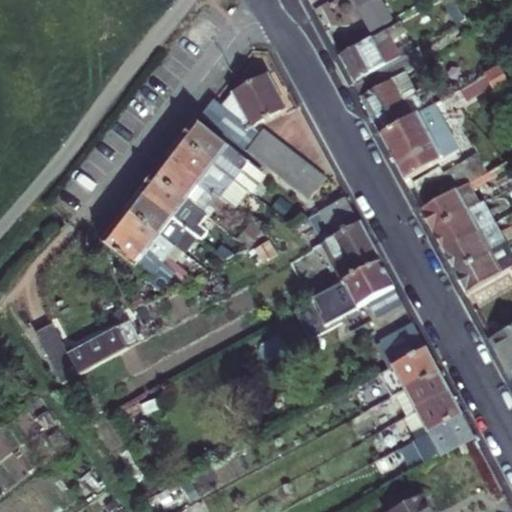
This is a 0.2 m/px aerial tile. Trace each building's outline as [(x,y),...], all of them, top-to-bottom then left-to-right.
[(351,0),(358,13),(380,0),(351,0)] [(338,58),(353,84),(383,68),(408,54),(404,48),(397,52),(385,32),(338,58)] [(353,84),(381,137),(412,120),(400,98),(383,68),(353,84)] [(499,70),(459,92),(467,104),(493,89),(496,94),(508,86),(499,70)] [(261,131),(259,134),(251,128),(286,109),(268,74),(234,92),(222,107),(215,100),(200,118),(245,152),(254,160),(266,169),(276,177),(287,185),(298,193),(309,201),(311,201),(327,181),(314,171),(303,163),(293,156),(283,147),(271,138),(261,131)] [(405,95),(400,98),(412,120),(418,116),(414,110),(405,95)] [(431,100),(414,110),(418,116),(424,113),(435,106),(431,100)] [(431,141),(447,133),(436,115),(444,110),(440,104),(435,106),(424,113),(418,116),(412,120),(381,137),(392,159),(430,139),(431,141)] [(182,142),(214,166),(222,156),(241,171),(234,181),(248,192),(262,174),(197,123),(182,142)] [(404,180),(408,179),(441,159),(457,150),(447,133),(431,141),(430,139),(392,159),(404,180)] [(208,175),(214,166),(182,142),(168,160),(220,200),(227,190),(208,175)] [(445,166),(441,159),(408,179),(425,210),(467,185),(480,178),(465,154),(445,166)] [(214,166),(234,181),(241,171),(222,156),(214,166)] [(511,158),(480,178),(484,185),(490,181),(495,188),(511,177),(511,158)] [(220,200),(168,160),(154,178),(186,202),(193,193),(213,209),(220,200)] [(208,175),(227,190),(234,181),(214,166),(208,175)] [(179,211),(186,202),(154,178),(141,196),(183,228),(193,236),(199,227),(179,211)] [(479,206),(467,185),(425,210),(421,212),(433,233),(474,209),(479,206)] [(193,193),(186,202),(206,217),(213,209),(193,193)] [(183,228),(141,196),(128,212),(160,236),(168,224),(179,233),(183,228)] [(359,224),(345,198),(318,212),(333,239),(359,224)] [(199,227),(206,217),(186,202),(179,211),(199,227)] [(495,224),(483,204),(479,206),(474,209),(433,233),(444,253),(495,224)] [(128,212),(116,228),(158,261),(171,244),(160,236),(128,212)] [(171,244),(179,233),(168,224),(160,236),(171,244)] [(333,239),(322,244),(343,285),(381,265),(359,224),(333,239)] [(455,275),(507,245),(495,224),(444,253),(455,275)] [(158,261),(116,228),(103,245),(135,269),(132,274),(146,285),(162,264),(158,261)] [(511,254),(507,245),(455,275),(466,295),(511,269),(511,254)] [(381,265),(343,285),(330,292),(313,301),(326,326),(370,303),(394,290),(381,265)] [(402,304),(394,290),(370,303),(377,317),(402,304)] [(63,384),(142,342),(131,321),(68,355),(53,325),(36,335),(63,384)] [(511,378),(511,326),(490,339),(511,379),(511,378)] [(427,350),(380,375),(392,397),(439,372),(427,350)] [(451,394),(439,372),(392,397),(378,405),(389,427),(404,418),(451,394)] [(14,385),(20,394),(31,387),(24,378),(14,385)] [(451,394),(404,418),(416,441),(463,416),(451,394)] [(474,437),(463,416),(416,441),(403,448),(414,470),(474,437)] [(48,438),(56,449),(67,441),(59,430),(48,438)] [(81,479),(90,491),(100,485),(90,472),(81,479)] [(462,511),(446,481),(409,502),(414,511),(462,511)] [(244,490),(250,500),(265,491),(260,482),(244,490)] [(287,483),(274,490),(283,505),(295,498),(287,483)] [(158,494),(145,501),(150,511),(161,511),(164,510),(158,494)]
